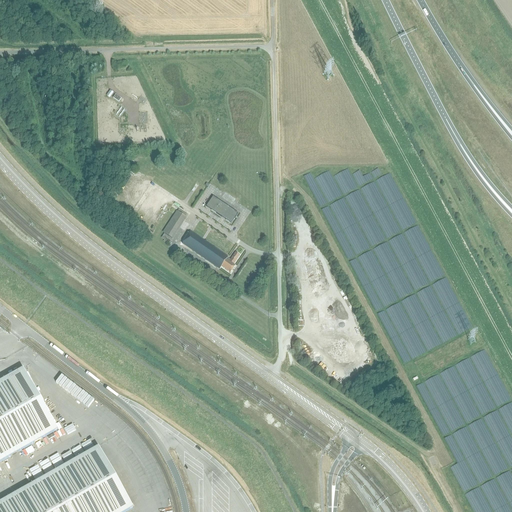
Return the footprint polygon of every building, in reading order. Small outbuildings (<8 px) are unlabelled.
[(469,16),(474,25),(477,24),(472,15),(469,16)] [(214,197),(207,207),(231,223),(238,213),(214,197)] [(172,238),(186,217),(176,211),(163,232),(164,233),(172,238)] [(220,270),(222,267),(231,273),(236,266),(234,264),(240,256),(236,253),(231,261),(227,258),(228,257),(190,232),(182,244),(220,270)] [(23,369),(0,381),(0,462),(58,430),(23,369)] [(98,447),(0,502),(0,511),(125,511),(133,508),(98,447)]
